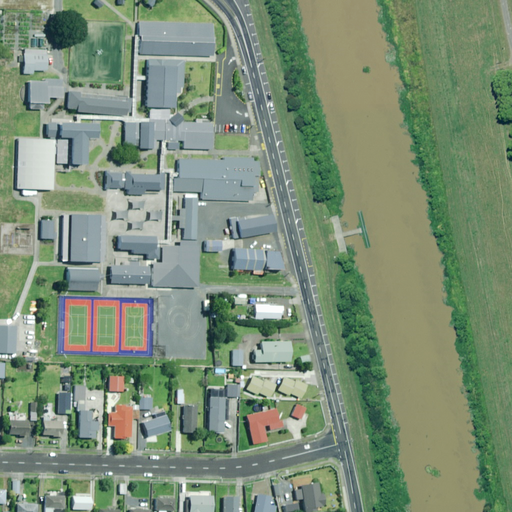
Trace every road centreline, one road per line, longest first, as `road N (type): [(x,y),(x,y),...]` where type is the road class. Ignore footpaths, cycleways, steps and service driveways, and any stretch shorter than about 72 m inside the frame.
road 1 (unclassified): [(222,0),(246,43),(343,443)]
road 2 (tertiary): [(0,462),(238,467),(343,443)]
